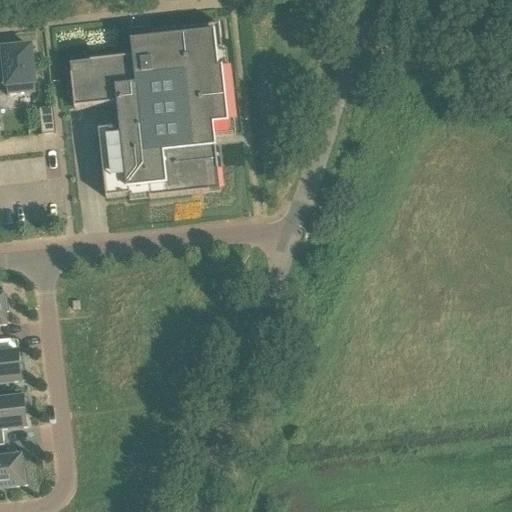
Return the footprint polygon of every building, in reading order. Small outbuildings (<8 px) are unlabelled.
[(139,103),(142,128),(100,133),(107,200),(130,197),(130,201),(150,199),(150,200),(221,192),(215,138),(237,136),(227,49),(223,49),(220,27),(154,34),(155,40),(133,43),(135,58),(70,65),(75,110),(139,103)] [(5,69),(1,69),(3,85),(7,84),(8,97),(36,94),(31,47),(22,48),(22,45),(6,47),(7,50),(3,50),(5,69)] [(54,109),(40,110),(43,136),(57,135),(54,109)] [(0,326),(7,326),(6,314),(9,313),(8,296),(0,296),(0,326)] [(0,385),(27,383),(25,365),(21,366),(20,353),(0,355),(0,385)] [(0,446),(5,446),(3,432),(28,429),(27,416),(31,416),(29,398),(0,401),(0,446)] [(23,470),(22,457),(0,460),(0,490),(29,487),(27,469),(23,470)]
